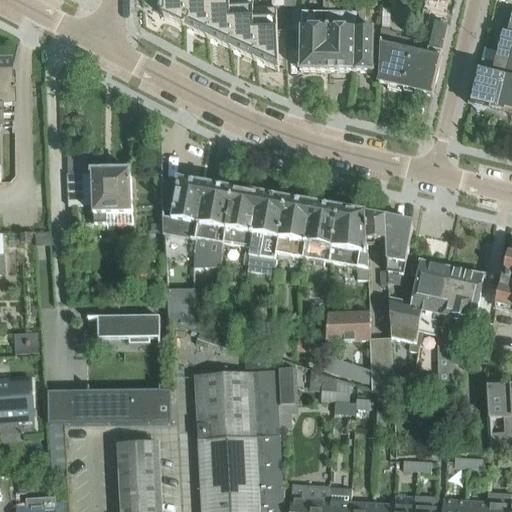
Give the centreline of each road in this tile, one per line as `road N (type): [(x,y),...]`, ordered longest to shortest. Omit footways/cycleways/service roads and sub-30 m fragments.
road 1 (residential): [(109,55),(265,130),(434,174)]
road 2 (residential): [(478,0),(434,174)]
road 3 (residential): [(2,0),(109,55)]
